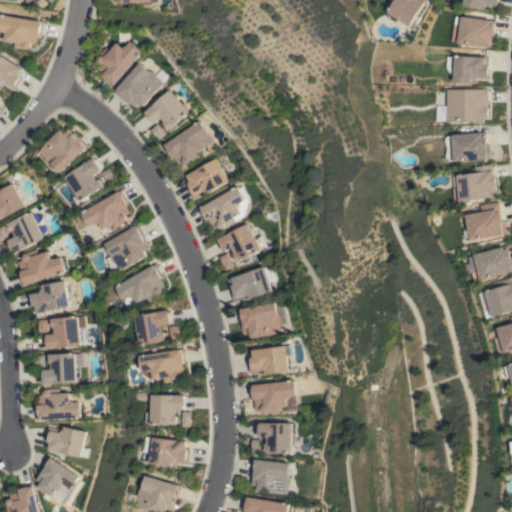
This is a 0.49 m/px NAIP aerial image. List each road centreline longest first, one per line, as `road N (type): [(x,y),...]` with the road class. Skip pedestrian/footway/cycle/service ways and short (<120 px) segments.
road 1 (residential): [(202,511),(218,466),(223,410),(187,246),(130,147),(55,90)]
road 2 (residential): [(0,153),(55,90),(83,0)]
road 3 (residential): [(0,297),(14,448)]
